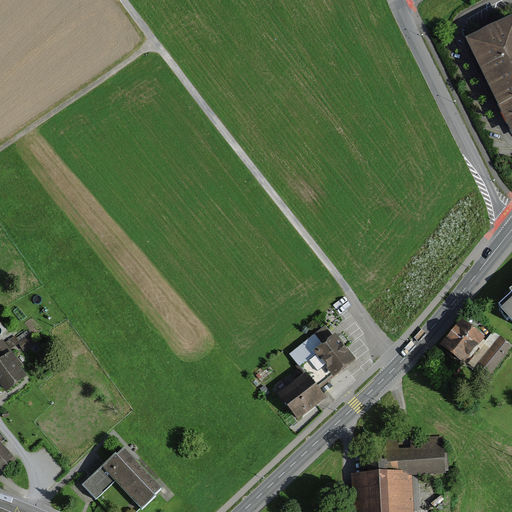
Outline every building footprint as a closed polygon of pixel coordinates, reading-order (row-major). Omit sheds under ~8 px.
[(511,24),(472,44),(511,127),(511,24)] [(511,298),(498,309),(511,322),(511,292),(510,294),(511,297),(511,298)] [(462,360),(480,338),(462,323),(444,346),(462,360)] [(316,391),(353,363),(334,338),(312,355),(320,366),(305,377),(316,391)] [(509,346),(499,338),(476,367),(486,375),(509,346)] [(0,363),(0,378),(9,389),(20,380),(30,371),(2,340),(0,341),(0,360),(1,362),(0,363)] [(316,391),(305,377),(282,395),(300,418),(323,400),(316,391)] [(372,442),(374,470),(354,474),(356,511),(411,511),(409,476),(444,474),(442,437),(410,440),(411,452),(398,453),(397,440),(372,442)] [(0,475),(18,460),(0,439),(0,475)] [(129,447),(85,485),(96,497),(117,479),(142,507),(165,488),(129,447)]
